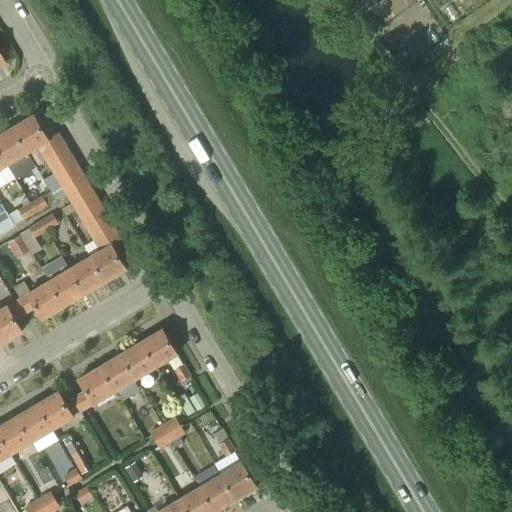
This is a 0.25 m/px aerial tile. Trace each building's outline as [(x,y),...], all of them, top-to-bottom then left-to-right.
[(33,115),(12,128),(27,153),(37,147),(43,156),(65,142),(59,132),(48,139),(33,115)] [(12,128),(0,134),(0,153),(7,165),(27,153),(12,128)] [(71,152),(65,142),(43,156),(48,166),(71,152)] [(71,152),(48,166),(53,173),(54,175),(77,162),(71,152)] [(82,171),(77,162),(54,175),(60,185),(82,171)] [(60,185),(61,186),(66,194),(88,181),(82,171),(60,185)] [(43,179),(51,192),(56,200),(66,194),(61,186),(60,185),(54,175),(53,173),(43,179)] [(94,190),(88,181),(66,194),(56,200),(55,201),(57,204),(68,198),(68,199),(59,204),(62,209),(94,190)] [(100,200),(94,190),(62,209),(67,217),(76,212),(77,213),(100,200)] [(30,204),(36,213),(48,206),(42,196),(30,204)] [(100,200),(77,213),(83,223),(105,209),(100,200)] [(36,213),(30,204),(18,211),(24,220),(36,213)] [(0,232),(14,224),(8,213),(5,209),(0,212),(0,232)] [(111,219),(105,209),(83,223),(89,232),(111,219)] [(41,221),(46,230),(59,223),(53,214),(41,221)] [(111,219),(89,232),(94,242),(117,228),(111,219)] [(46,230),(41,221),(29,228),(34,238),(46,230)] [(117,228),(94,242),(100,251),(90,257),(105,282),(126,269),(111,245),(123,238),(117,228)] [(7,241),(17,258),(30,251),(20,234),(7,241)] [(44,264),(50,274),(69,264),(63,254),(44,264)] [(90,257),(69,269),(84,294),(105,282),(90,257)] [(69,269),(49,281),(64,306),(84,294),(69,269)] [(49,281),(30,293),(23,281),(12,287),(20,300),(18,301),(25,313),(36,307),(42,319),(64,306),(49,281)] [(25,313),(18,301),(8,307),(7,306),(0,309),(0,342),(1,344),(22,331),(15,319),(25,313)] [(162,329),(141,342),(155,366),(177,353),(162,329)] [(155,366),(141,342),(120,354),(135,378),(136,378),(141,385),(151,379),(146,371),(155,366)] [(135,378),(120,354),(100,367),(114,391),(135,378)] [(174,369),(181,381),(191,375),(184,363),(174,369)] [(86,391),(75,397),(83,409),(114,391),(100,367),(79,379),(86,391)] [(83,409),(75,397),(65,403),(58,391),(37,404),(52,429),(73,416),(72,416),(83,409)] [(198,392),(189,397),(197,410),(206,405),(198,392)] [(195,411),(184,393),(177,398),(188,415),(195,411)] [(37,404),(16,416),(31,441),(52,429),(37,404)] [(31,441),(16,416),(0,425),(0,435),(11,453),(31,441)] [(175,417),(163,424),(168,433),(180,425),(175,417)] [(168,433),(163,424),(150,432),(155,440),(168,433)] [(186,433),(180,425),(168,433),(173,441),(186,433)] [(168,433),(155,440),(160,449),(173,441),(168,433)] [(0,459),(11,453),(0,435),(0,459)] [(90,470),(73,440),(72,440),(70,436),(63,440),(66,444),(65,444),(81,474),(90,470)] [(219,444),(227,457),(235,451),(236,451),(229,439),(219,444)] [(215,465),(220,474),(235,499),(256,486),(236,452),(215,465)] [(142,472),(135,460),(126,465),(133,478),(142,472)] [(65,475),(70,485),(82,478),(76,469),(65,475)] [(220,474),(200,486),(214,511),(235,499),(220,474)] [(75,493),(81,503),(93,495),(87,486),(75,493)] [(200,486),(179,499),(187,511),(212,511),(214,511),(200,486)] [(43,507),(56,499),(51,491),(38,499),(43,507)] [(34,511),(43,507),(38,499),(25,506),(28,511),(34,511)] [(56,499),(43,507),(46,511),(53,511),(61,507),(56,499)] [(187,511),(179,499),(158,511),(155,506),(147,511),(187,511)]
